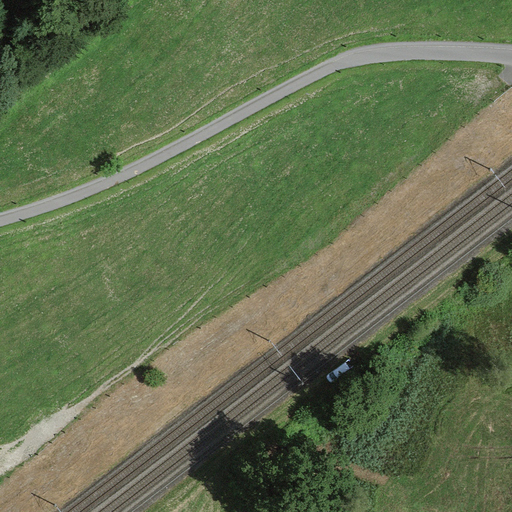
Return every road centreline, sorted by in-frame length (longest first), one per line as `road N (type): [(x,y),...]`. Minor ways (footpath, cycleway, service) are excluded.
road 1 (track): [(511,59),(467,52),(354,56),(119,177),(0,219)]
road 2 (track): [(511,239),(263,430)]
